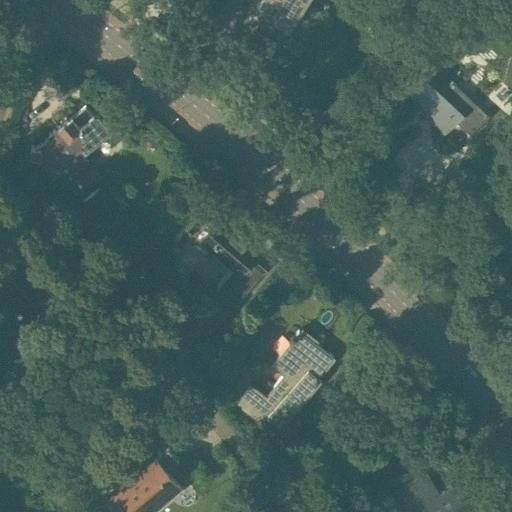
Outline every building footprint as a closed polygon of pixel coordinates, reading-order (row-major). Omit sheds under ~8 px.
[(259,0),(254,10),(262,15),(254,29),(278,44),(306,0),(259,0)] [(404,37),(423,55),(440,38),(422,20),(404,37)] [(425,64),(401,88),(419,105),(416,108),(442,135),(469,107),(425,64)] [(31,144),(31,154),(38,154),(54,174),(65,165),(71,174),(89,160),(82,151),(111,128),(96,109),(93,112),(87,104),(74,115),(73,114),(48,135),(49,137),(40,145),(31,144)] [(98,185),(72,208),(96,236),(123,213),(98,185)] [(209,198),(202,206),(209,212),(216,204),(209,198)] [(236,305),(259,277),(272,262),(217,215),(204,230),(194,242),(211,259),(218,252),(236,268),(218,289),(236,305)] [(261,231),(256,238),(277,256),(282,249),(261,231)] [(0,303),(10,315),(21,306),(30,298),(9,274),(13,271),(0,256),(0,303)] [(283,266),(274,276),(281,282),(290,272),(283,266)] [(236,403),(262,423),(269,415),(282,425),(323,378),(318,374),(333,354),(299,328),(271,364),(283,373),(267,394),(252,383),(236,403)] [(168,446),(112,494),(126,511),(144,511),(162,497),(165,501),(182,486),(167,469),(178,459),(168,446)] [(400,488),(392,493),(405,511),(409,511),(414,509),(429,499),(438,511),(467,511),(479,504),(455,470),(435,484),(426,470),(409,481),(400,488)]
